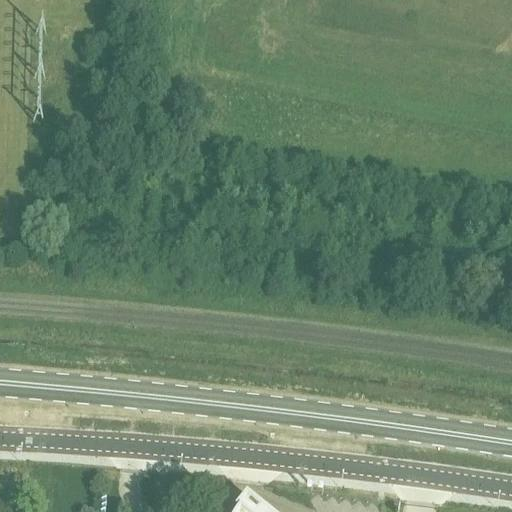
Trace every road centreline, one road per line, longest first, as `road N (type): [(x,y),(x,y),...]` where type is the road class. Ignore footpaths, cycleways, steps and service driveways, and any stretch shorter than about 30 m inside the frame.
road 1 (primary): [(511,442),(0,380)]
road 2 (unclassified): [(0,437),(263,456),(511,489)]
